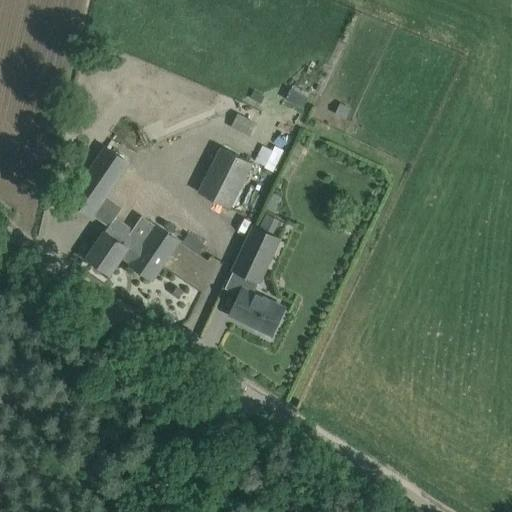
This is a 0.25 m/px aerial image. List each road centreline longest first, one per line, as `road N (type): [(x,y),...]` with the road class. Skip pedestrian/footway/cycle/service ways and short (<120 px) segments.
road 1 (unclassified): [(240,373),(62,262),(0,212)]
road 2 (unclassified): [(465,511),(240,373)]
road 3 (unclassified): [(133,511),(240,373)]
